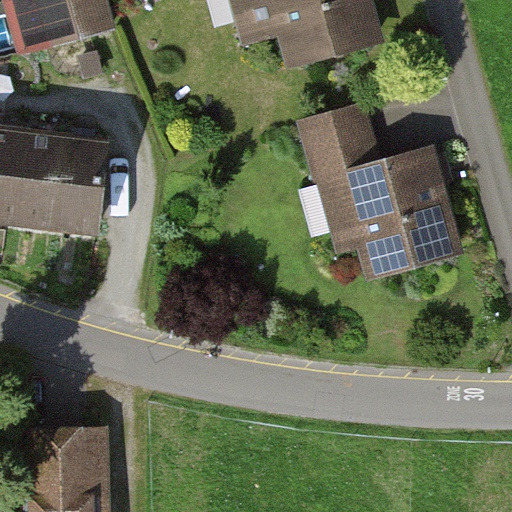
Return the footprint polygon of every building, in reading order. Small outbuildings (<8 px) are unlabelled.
[(121,0),(49,0),(64,52),(131,33),(121,0)] [(402,47),(388,0),(238,0),(255,56),(295,44),(304,75),(402,47)] [(377,111),(307,133),(324,187),(394,165),(377,111)] [(126,140),(0,123),(0,228),(113,243),(126,140)] [(394,165),(324,187),(349,264),(378,255),(389,291),(481,262),(445,148),(394,165)] [(123,511),(123,432),(30,433),(30,511),(123,511)]
